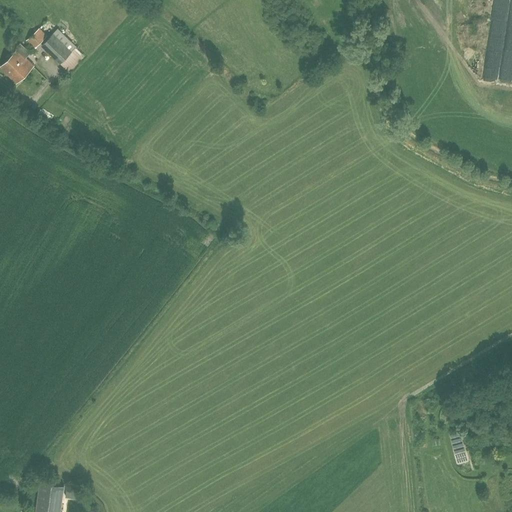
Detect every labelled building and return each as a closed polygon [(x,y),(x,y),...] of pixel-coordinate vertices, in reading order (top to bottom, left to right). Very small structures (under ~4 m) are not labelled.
[(496,0),(486,80),(511,83),(511,50),(505,50),(511,0),(496,0)] [(26,41),(34,49),(47,36),(40,27),(26,41)] [(60,64),(77,46),(58,28),(41,46),(60,64)] [(10,76),(26,59),(17,50),(12,55),(10,54),(6,58),(7,60),(1,67),(10,76)] [(26,59),(10,76),(17,83),(33,66),(26,59)] [(40,482),(36,511),(61,511),(65,485),(40,482)] [(69,489),(69,497),(82,496),(82,488),(69,489)]
